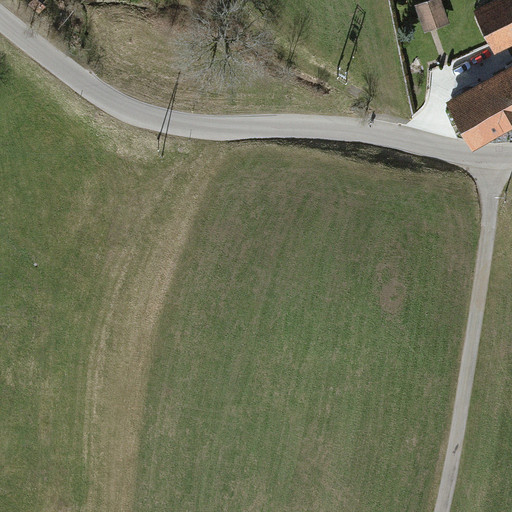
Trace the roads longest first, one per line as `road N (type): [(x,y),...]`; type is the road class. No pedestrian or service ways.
road 1 (unclassified): [(511,155),(324,128),(157,120),(108,100),(0,18)]
road 2 (track): [(494,156),(489,244),(441,511)]
